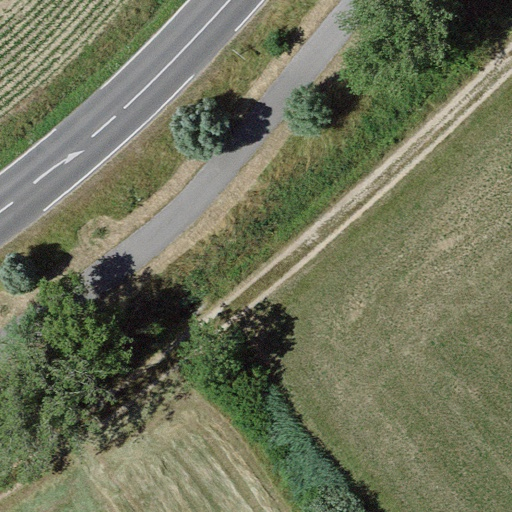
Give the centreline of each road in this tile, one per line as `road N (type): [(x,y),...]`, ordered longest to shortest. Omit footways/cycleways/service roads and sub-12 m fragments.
road 1 (track): [(511,54),(210,329),(0,481)]
road 2 (secondary): [(227,0),(159,71),(0,208)]
